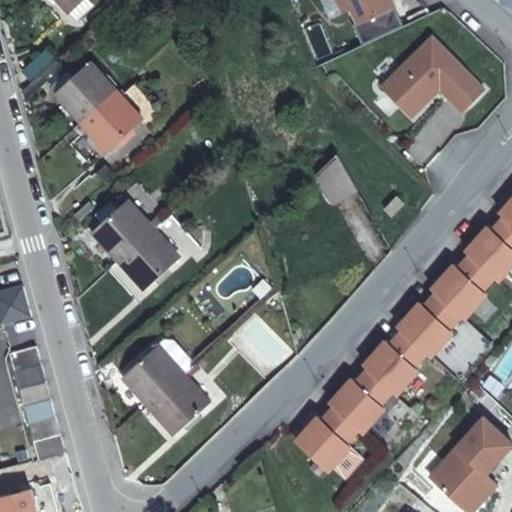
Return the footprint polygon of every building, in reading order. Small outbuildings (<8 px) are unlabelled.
[(59,0),(72,15),(87,1),(87,0),(59,0)] [(390,0),(346,0),(357,25),(394,8),(390,0)] [(87,1),(72,15),(77,20),(92,6),(87,1)] [(319,24),(306,28),(315,60),(328,56),(319,24)] [(382,87),(406,113),(426,93),(431,98),(440,90),(462,112),(484,90),(433,38),(382,87)] [(27,69),(34,79),(57,62),(50,52),(27,69)] [(142,119),(94,63),(61,94),(109,149),(142,119)] [(406,113),(411,118),(431,98),(426,93),(406,113)] [(335,199),(358,188),(337,152),(317,168),(335,199)] [(386,210),(394,218),(406,205),(399,197),(386,210)] [(511,197),(497,214),(501,218),(511,227),(511,197)] [(183,257),(133,201),(99,232),(150,288),(183,257)] [(485,227),(463,252),(467,256),(492,277),(496,281),(511,263),(511,227),(501,218),(490,231),(485,227)] [(452,265),(429,290),(434,294),(458,316),(462,319),(485,294),(481,291),(492,277),(467,256),(456,269),(452,265)] [(0,324),(30,317),(22,287),(0,292),(0,324)] [(418,303),(396,328),(400,332),(425,354),(429,357),(451,332),(447,329),(458,316),(434,294),(422,307),(418,303)] [(183,331),(177,337),(199,361),(205,355),(207,347),(190,329),(183,331)] [(425,354),(400,332),(388,345),(384,342),(362,366),(366,370),(391,392),(395,395),(417,371),(413,367),(425,354)] [(199,361),(176,337),(133,376),(183,432),(219,400),(191,370),(199,361)] [(40,462),(67,455),(50,391),(37,346),(10,353),(40,462)] [(391,392),(366,370),(355,383),(350,380),(328,405),(332,408),(357,430),(361,434),(383,409),(379,405),(391,392)] [(345,443),(357,430),(332,408),(321,421),(317,418),(295,442),(327,472),(331,467),(349,447),(345,443)] [(481,417),(453,448),(459,453),(433,482),(465,511),(470,511),(495,484),(484,474),(511,444),(481,417)] [(345,479),(362,459),(349,447),(331,467),(345,479)] [(459,453),(453,448),(427,477),(433,482),(459,453)] [(38,511),(33,490),(0,497),(0,511),(38,511)]
